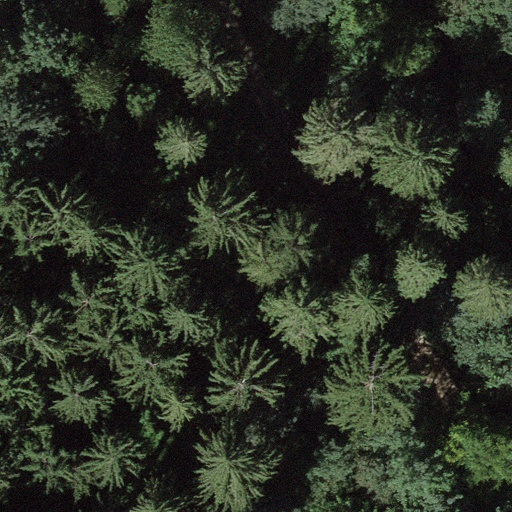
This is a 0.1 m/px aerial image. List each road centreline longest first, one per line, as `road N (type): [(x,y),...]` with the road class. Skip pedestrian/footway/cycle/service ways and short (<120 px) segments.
road 1 (track): [(210,0),(405,351),(511,494)]
road 2 (track): [(214,511),(0,270)]
